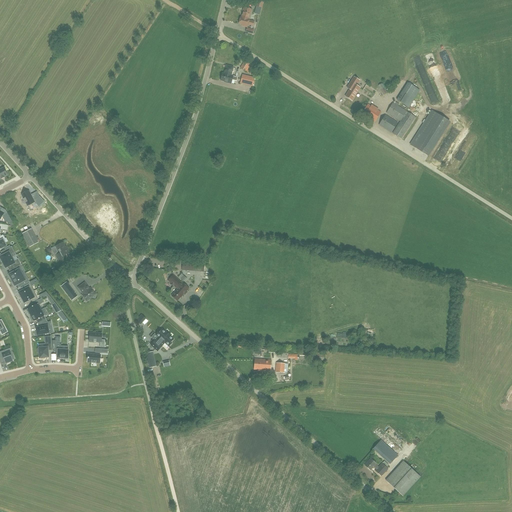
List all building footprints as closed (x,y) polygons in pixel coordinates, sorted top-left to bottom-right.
[(248,20),(251,9),(244,8),(244,9),(243,9),(242,11),(243,12),(241,18),(240,21),(239,21),(239,23),(239,24),(242,25),(242,26),(247,27),(248,25),(253,26),(254,22),(249,21),(249,20),(248,20)] [(255,64),(246,59),(240,68),(249,74),(255,64)] [(221,80),(225,81),(225,82),(232,84),(232,80),(237,81),(238,77),(233,76),(232,76),(233,72),(232,72),(234,67),(227,65),(225,74),(223,73),(222,77),(221,77),(221,79),(221,80)] [(255,78),(243,75),(241,83),(253,86),(255,78)] [(360,88),(356,85),(359,81),(354,77),(347,88),(350,90),(345,96),(352,101),(360,88)] [(420,90),(408,83),(397,100),(409,107),(420,90)] [(387,93),(382,84),(378,86),(383,96),(387,93)] [(393,102),(387,112),(401,121),(393,133),(401,139),(415,117),(407,111),(393,102)] [(368,104),(362,114),(374,122),(380,112),(377,110),(378,109),(371,105),(371,106),(368,104)] [(411,145),(428,156),(450,122),(432,111),(411,145)] [(392,133),(398,123),(385,115),(379,125),(392,133)] [(40,196),(34,200),(31,195),(29,191),(23,195),(25,199),(24,199),(26,202),(28,205),(35,202),(39,207),(45,201),(40,196)] [(0,219),(2,217),(3,217),(5,222),(7,221),(9,224),(12,222),(6,210),(2,208),(0,210),(0,219)] [(30,247),(38,243),(31,229),(23,234),(30,247)] [(59,252),(56,254),(60,263),(65,260),(63,256),(69,253),(68,249),(67,250),(63,243),(56,246),(59,252)] [(11,247),(5,250),(6,253),(0,256),(0,258),(0,260),(1,262),(2,262),(2,263),(13,257),(11,254),(13,252),(11,247)] [(6,268),(14,264),(15,267),(20,265),(21,264),(18,259),(15,261),(13,257),(2,263),(3,264),(2,264),(4,268),(5,267),(6,268)] [(204,263),(183,262),(182,270),(203,272),(204,263)] [(11,278),(12,280),(22,275),(20,270),(23,269),(20,265),(15,267),(14,268),(15,270),(14,271),(15,271),(11,273),(9,275),(8,275),(10,279),(11,278)] [(22,275),(12,280),(13,282),(12,283),(14,286),(15,286),(17,285),(21,283),(21,284),(22,283),(23,286),(30,282),(27,278),(25,279),(22,275)] [(176,288),(181,282),(173,275),(168,281),(171,283),(170,284),(173,286),(174,286),(176,288)] [(181,297),(189,288),(183,283),(182,283),(181,282),(176,288),(177,289),(171,296),(177,301),(181,297)] [(29,283),(21,288),(22,291),(19,292),(18,293),(21,298),(34,291),(29,283)] [(61,286),(72,301),(77,297),(66,283),(61,286)] [(90,289),(85,283),(78,288),(83,294),(82,295),(87,301),(96,295),(91,288),(90,289)] [(38,299),(34,291),(21,298),(24,303),(25,303),(28,301),(29,304),(38,299)] [(31,316),(41,310),(39,305),(44,303),(42,298),(33,303),(34,306),(30,308),(27,309),(28,311),(27,311),(29,315),(30,314),(31,316)] [(55,303),(52,305),(56,313),(61,311),(55,303)] [(43,313),(41,310),(31,316),(31,317),(30,317),(32,321),(33,320),(34,322),(44,316),(44,317),(48,315),(46,312),(43,313)] [(37,332),(36,332),(37,336),(49,333),(48,328),(52,327),(51,321),(43,323),(43,326),(39,327),(36,328),(37,332)] [(155,340),(151,345),(158,351),(165,343),(169,346),(172,343),(171,343),(174,339),(169,336),(170,335),(167,332),(166,333),(162,329),(159,332),(158,331),(156,334),(155,334),(152,337),(155,340)] [(105,340),(101,340),(102,334),(90,333),(89,341),(100,342),(100,347),(105,347),(105,340)] [(48,346),(52,345),(51,337),(45,337),(46,347),(39,348),(39,349),(37,349),(38,353),(39,353),(40,358),(41,359),(45,358),(49,357),(48,346)] [(68,359),(68,350),(60,350),(61,346),(60,346),(60,337),(55,337),(55,340),(52,341),(53,351),(58,352),(57,358),(64,358),(64,359),(68,359)] [(265,347),(264,353),(267,353),(277,353),(277,358),(295,359),(295,358),(298,358),(298,355),(295,354),(288,354),(285,354),(285,353),(280,353),(278,353),(278,347),(268,346),(268,347),(265,347)] [(0,351),(0,358),(3,358),(5,362),(5,364),(9,363),(13,361),(13,360),(15,359),(12,351),(5,354),(4,350),(0,351)] [(149,368),(156,366),(153,352),(145,353),(149,368)] [(323,362),(324,354),(312,353),(311,361),(323,362)] [(100,363),(100,355),(88,354),(88,362),(91,362),(91,363),(96,364),(96,363),(100,363)] [(263,363),(263,360),(255,359),(254,370),(264,371),(264,363),(263,363)] [(270,371),(271,360),(263,360),(263,363),(264,363),(264,371),(270,371)] [(285,373),(286,364),(276,363),(275,372),(285,373)] [(376,454),(383,447),(380,444),(373,450),(376,454)] [(381,477),(388,469),(382,464),(378,467),(375,465),(376,464),(371,459),(365,465),(370,470),(374,467),(377,469),(375,471),(381,477)] [(403,462),(386,481),(402,497),(420,478),(403,462)]
